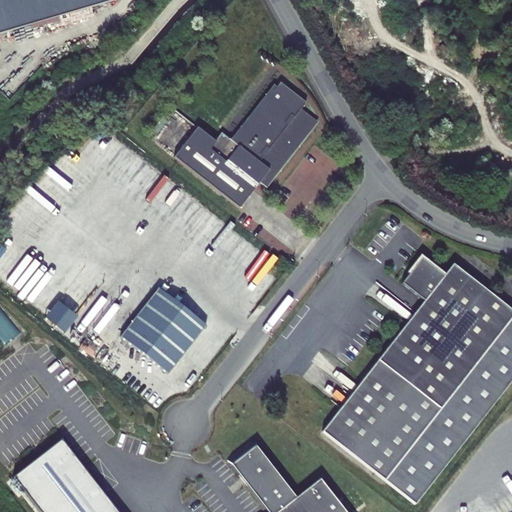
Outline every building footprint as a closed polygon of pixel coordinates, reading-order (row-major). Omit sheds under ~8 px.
[(0,0),(0,32),(113,0),(0,0)] [(196,129),(173,158),(238,210),(258,184),(263,188),(269,181),(308,131),(315,123),(300,111),(305,105),(279,84),(248,123),(254,128),(238,148),(232,144),(220,134),(213,143),(196,129)] [(248,123),(232,144),(238,148),(254,128),(248,123)] [(308,131),(269,181),(271,182),(310,133),(308,131)] [(405,276),(407,277),(419,262),(441,279),(443,277),(418,259),(405,276)] [(285,262),(279,269),(283,272),(289,265),(285,262)] [(369,374),(432,422),(511,317),(511,314),(451,267),(443,277),(441,279),(419,262),(407,277),(399,287),(422,304),(369,374)] [(158,289),(120,338),(168,375),(206,327),(158,289)] [(0,335),(6,342),(20,329),(0,307),(0,335)] [(511,317),(432,422),(384,484),(414,507),(511,380),(511,317)] [(321,436),(384,484),(432,422),(369,374),(321,436)] [(36,511),(114,511),(61,442),(12,480),(36,511)] [(341,511),(319,483),(296,501),(255,449),(230,469),(263,511),(341,511)]
